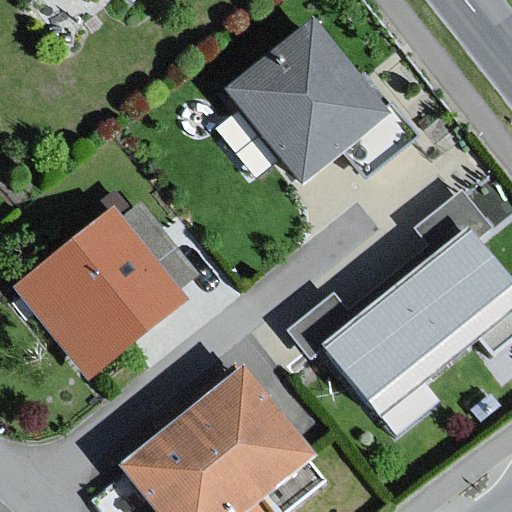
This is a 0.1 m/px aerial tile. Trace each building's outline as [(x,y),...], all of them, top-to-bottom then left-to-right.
[(308,27),(222,95),(296,188),(342,154),(382,121),(308,27)] [(382,121),(342,154),(365,183),(415,142),(391,113),(382,121)] [(331,297),(285,334),(306,361),(316,354),(393,291),(462,235),(478,222),(456,195),(408,234),(421,250),(344,312),(331,297)] [(139,208),(116,225),(174,295),(195,278),(139,208)] [(107,214),(10,294),(84,384),(181,304),(174,295),(116,225),(107,214)] [(511,296),(462,235),(393,291),(452,362),(476,342),(489,358),(511,339),(511,296)] [(393,291),(316,354),(375,425),(380,421),(424,385),(452,362),(393,291)] [(238,382),(119,475),(148,511),(247,511),(258,504),(263,511),(286,511),(320,486),(238,382)] [(424,385),(380,421),(395,440),(439,403),(424,385)]
